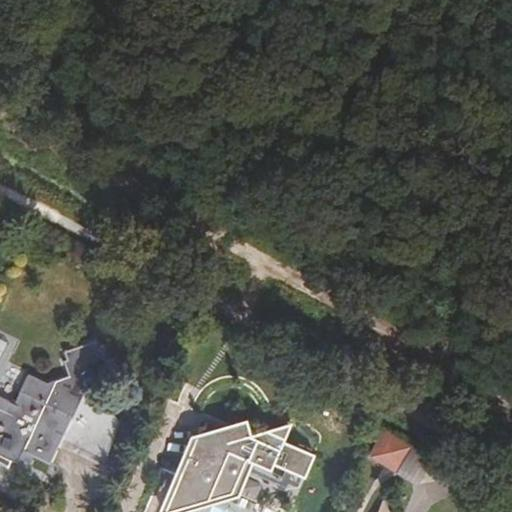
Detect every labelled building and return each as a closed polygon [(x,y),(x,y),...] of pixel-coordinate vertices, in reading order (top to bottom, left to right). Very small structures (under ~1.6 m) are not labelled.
[(68,376),(47,384),(29,374),(14,404),(0,396),(0,457),(10,462),(10,460),(17,463),(22,452),(50,466),(61,441),(102,461),(115,434),(74,414),(84,394),(81,392),(84,387),(98,381),(108,383),(117,364),(105,359),(101,348),(98,349),(95,341),(64,352),(67,360),(63,362),(68,376)] [(319,431),(326,418),(315,412),(308,426),(319,431)] [(290,425),(269,430),(250,428),(239,432),(215,438),(201,432),(180,484),(215,495),(220,477),(240,484),(247,469),(268,477),(275,466),(305,478),(313,457),(283,445),(290,425)] [(380,433),(369,453),(383,460),(394,441),(380,433)] [(386,511),(381,503),(378,511),(386,511)]
